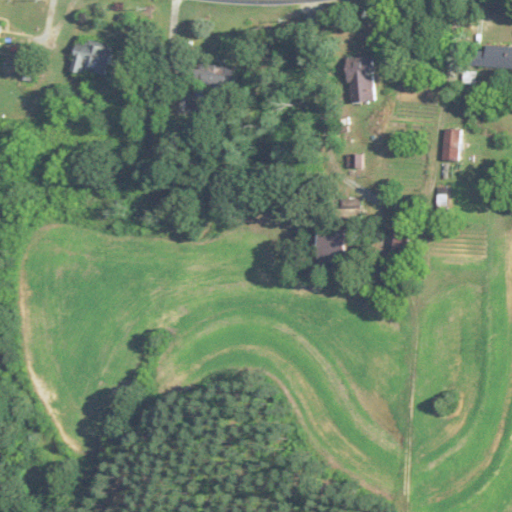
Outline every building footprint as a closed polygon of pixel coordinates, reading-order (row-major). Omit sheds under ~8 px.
[(107,75),(111,48),(78,43),(74,70),(107,75)] [(511,46),(487,46),(487,52),(472,51),(472,67),(511,68),(511,46)] [(351,103),(377,103),(377,57),(351,57),(351,103)] [(190,85),(238,87),(239,67),(191,64),(190,85)] [(462,160),(461,130),(445,130),(446,161),(462,160)] [(480,158),(480,145),(467,145),(467,172),(485,172),(485,158),(480,158)] [(393,254),(410,256),(413,229),(396,227),(393,254)] [(347,231),(320,231),(320,263),(347,263),(347,231)]
